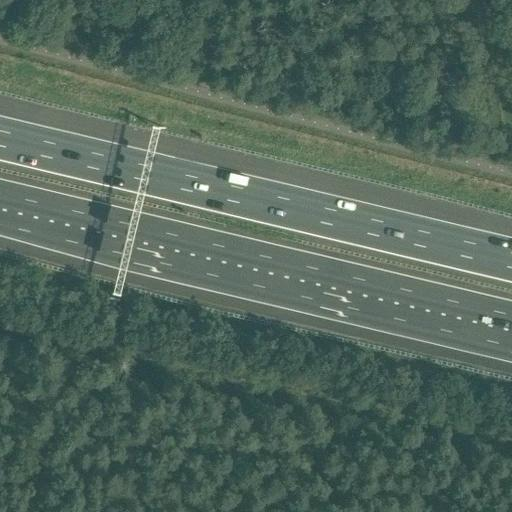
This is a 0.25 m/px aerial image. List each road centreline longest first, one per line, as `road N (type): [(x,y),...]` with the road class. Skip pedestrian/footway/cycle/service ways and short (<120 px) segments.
road 1 (motorway): [(0,207),(511,336)]
road 2 (motorway): [(511,260),(0,136)]
road 3 (track): [(489,0),(511,126)]
